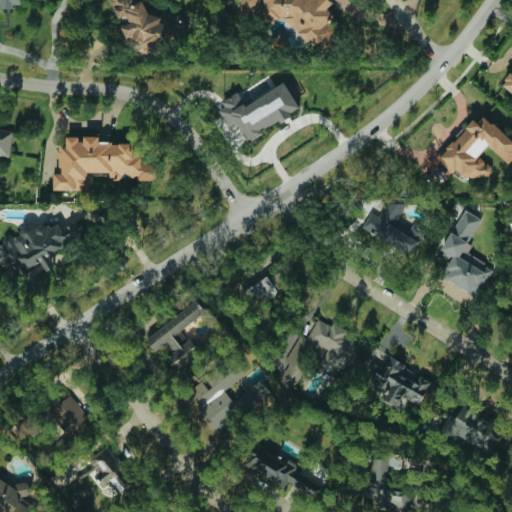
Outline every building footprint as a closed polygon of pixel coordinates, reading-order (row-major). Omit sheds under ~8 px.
[(0,0),(0,7),(22,8),(21,0),(0,0)] [(110,0),(118,19),(127,16),(129,23),(121,26),(126,39),(137,34),(142,49),(166,40),(157,14),(149,17),(142,0),(110,0)] [(261,0),(241,0),(242,14),(261,14),(261,0)] [(333,42),(333,30),(327,21),(334,17),(328,7),(332,4),(329,0),(263,0),(263,13),(268,19),(288,19),(303,41),(314,41),(318,47),(325,47),(333,42)] [(511,70),(502,84),(511,91),(511,70)] [(245,104),(238,91),(221,100),(225,107),(220,110),(229,127),(237,122),(247,142),(263,133),(262,130),(301,109),(295,98),(298,96),(290,80),(245,104)] [(489,145),(508,164),(511,160),(511,142),(482,112),(437,158),(452,172),(456,168),(468,180),(475,173),(481,180),(492,169),(478,155),(489,145)] [(0,155),(8,156),(11,132),(0,130),(0,155)] [(154,179),(154,164),(141,164),(142,149),(134,149),(134,143),(100,143),(100,136),(82,136),(82,137),(67,137),(67,147),(63,147),(62,174),(55,174),(54,190),(90,190),(90,172),(112,172),(112,179),(126,179),(154,179)] [(404,206),(388,198),(379,216),(370,211),(361,228),(412,254),(424,231),(412,224),(410,230),(396,223),(404,206)] [(481,218),(464,209),(440,254),(449,259),(440,276),(478,296),(493,267),(464,251),(481,218)] [(87,235),(80,222),(78,220),(70,224),(65,230),(58,224),(50,229),(44,223),(35,228),(28,223),(14,239),(8,234),(0,246),(0,261),(15,274),(15,275),(19,271),(22,273),(42,262),(47,271),(56,266),(50,255),(87,235)] [(256,308),(278,292),(267,275),(244,291),(256,308)] [(205,312),(197,301),(145,338),(156,353),(166,345),(171,352),(166,356),(176,370),(199,353),(182,329),(205,312)] [(299,383),(316,344),(322,347),(314,366),(328,372),(330,366),(344,372),(357,341),(345,336),(347,331),(317,317),(308,338),(298,334),(280,375),(299,383)] [(419,405),(432,381),(388,357),(383,367),(374,362),(367,374),(373,377),(367,388),(402,406),(406,398),(419,405)] [(91,423),(65,387),(43,404),(44,406),(14,428),(21,438),(28,433),(31,436),(53,419),(69,440),(91,423)] [(502,433),(493,428),(497,421),(465,403),(456,418),(449,414),(439,431),(454,439),(456,434),(490,453),(502,433)] [(284,487),(287,482),(313,497),(322,482),(256,443),(244,464),(284,487)] [(386,482),(388,459),(370,457),(366,497),(381,499),(380,508),(410,511),(413,484),(386,482)] [(0,511),(35,511),(36,511),(21,502),(28,491),(2,473),(0,476),(0,511)] [(91,493),(83,479),(64,489),(72,504),(91,493)]
